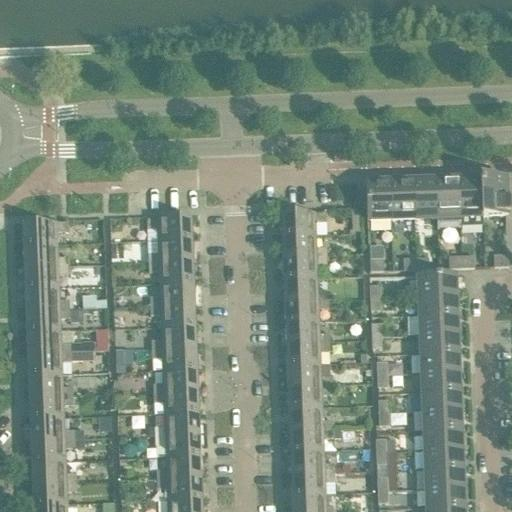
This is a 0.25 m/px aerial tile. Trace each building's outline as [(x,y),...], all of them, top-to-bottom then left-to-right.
[(505,202),(504,181),(480,182),(481,197),(481,220),(505,219),(505,216),(508,216),(508,202),(505,202)] [(459,231),(459,229),(457,182),(434,183),(436,222),(436,232),(459,231)] [(481,220),(481,197),(480,182),(457,182),(459,229),(482,228),(481,220)] [(436,222),(434,183),(412,184),(413,223),(436,222)] [(413,223),(412,184),(389,185),(390,223),(413,223)] [(390,223),(389,185),(365,186),(367,224),(390,223)] [(324,226),(324,216),(280,218),(281,240),(314,239),(314,226),(324,226)] [(191,244),(190,221),(146,223),(146,233),(156,232),(157,244),(191,244)] [(66,236),(65,226),(22,227),(23,250),(56,249),(56,236),(66,236)] [(315,251),(314,239),(281,240),(282,262),(326,260),(325,251),(315,251)] [(191,265),(191,244),(157,244),(157,257),(147,258),(148,267),(191,265)] [(57,261),(56,249),(23,250),(23,271),(67,270),(67,261),(57,261)] [(507,270),(507,258),(493,259),(493,271),(507,270)] [(326,269),(326,260),(282,262),(283,283),(316,282),(316,270),(326,269)] [(461,272),(460,260),(448,261),(448,273),(461,272)] [(473,272),(473,260),(460,260),(461,272),(473,272)] [(415,274),(415,262),(402,263),(403,275),(415,274)] [(428,274),(427,262),(415,262),(415,274),(428,274)] [(382,275),(382,263),(368,264),(369,276),(370,276),(382,275)] [(192,287),(191,265),(148,267),(148,276),(158,276),(159,288),(192,287)] [(68,279),(67,270),(23,271),(24,293),(58,292),(57,279),(68,279)] [(454,299),(454,279),(417,280),(418,301),(454,299)] [(317,294),(316,282),(283,283),(283,305),(327,303),(327,294),(317,294)] [(193,308),(192,287),(159,288),(159,300),(149,301),(149,310),(193,308)] [(379,302),(379,289),(369,290),(369,302),(379,302)] [(58,304),(58,292),(24,293),(25,315),(69,313),(68,304),(58,304)] [(455,318),(454,299),(418,301),(418,320),(455,318)] [(380,315),(379,302),(369,302),(370,315),(380,315)] [(327,312),(327,303),(283,305),(284,326),(318,325),(317,313),(327,312)] [(194,330),(193,308),(149,310),(150,319),(160,319),(160,331),(194,330)] [(69,322),(69,313),(25,315),(26,336),(60,335),(59,322),(69,322)] [(456,338),(455,318),(418,320),(419,339),(456,338)] [(318,338),(318,325),(284,326),(285,348),(329,346),(328,337),(318,338)] [(381,340),(380,328),(370,328),(371,341),(381,340)] [(195,351),(194,330),(160,331),(161,344),(150,344),(151,353),(195,351)] [(60,347),(60,335),(26,336),(27,358),(70,356),(70,347),(60,347)] [(457,357),(456,338),(419,339),(420,359),(457,357)] [(381,353),(381,340),(371,341),(371,353),(381,353)] [(329,356),(329,346),(285,348),(286,370),(319,368),(319,356),(329,356)] [(196,373),(195,351),(151,353),(151,362),(161,362),(162,375),(196,373)] [(71,365),(70,356),(27,358),(27,380),(61,379),(61,366),(71,365)] [(457,376),(457,357),(420,359),(421,378),(457,376)] [(386,379),(386,366),(376,366),(376,379),(386,379)] [(320,381),(319,368),(286,370),(287,391),(330,390),(330,380),(320,381)] [(196,395),(196,373),(162,375),(162,387),(152,388),(153,397),(196,395)] [(458,396),(457,376),(421,378),(421,397),(458,396)] [(62,391),(61,379),(27,380),(28,401),(72,400),(72,391),(62,391)] [(387,391),(386,379),(376,379),(377,391),(387,391)] [(331,399),(330,390),(287,391),(287,413),(321,412),(321,399),(331,399)] [(197,417),(196,395),(153,397),(153,406),(163,406),(163,418),(197,417)] [(459,415),(458,396),(421,397),(422,416),(459,415)] [(72,409),(72,400),(28,401),(29,423),(63,422),(62,409),(72,409)] [(388,417),(387,404),(377,405),(378,417),(388,417)] [(321,425),(321,412),(287,413),(288,435),(332,433),(332,424),(321,425)] [(460,434),(459,415),(422,416),(423,436),(460,434)] [(198,438),(197,417),(163,418),(164,430),(154,431),(154,440),(198,438)] [(388,429),(388,417),(378,417),(378,430),(388,429)] [(63,434),(63,422),(29,423),(30,445),(74,443),(73,434),(63,434)] [(323,455),(322,443),(332,442),(332,433),(288,435),(289,457),(323,455)] [(460,454),(460,434),(423,436),(424,455),(460,454)] [(199,460),(198,438),(154,440),(154,449),(165,449),(165,461),(199,460)] [(64,465),(64,453),(74,452),(74,443),(30,445),(31,466),(64,465)] [(385,456),(385,443),(375,443),(375,456),(385,456)] [(461,473),(460,454),(424,455),(424,474),(461,473)] [(323,468),(323,455),(289,457),(290,478),(334,477),(333,467),(323,468)] [(386,468),(385,456),(375,456),(376,469),(386,468)] [(200,482),(199,460),(165,461),(166,474),(155,474),(156,483),(200,482)] [(65,478),(64,465),(31,466),(32,488),(75,486),(75,477),(65,478)] [(462,492),(461,473),(424,474),(425,494),(462,492)] [(324,498),(324,486),(334,486),(334,477),(290,478),(291,500),(324,498)] [(200,503),(200,482),(156,483),(156,492),(166,492),(167,504),(200,503)] [(387,494),(386,482),(376,482),(377,495),(387,494)] [(66,508),(66,496),(76,495),(75,486),(32,488),(32,510),(66,508)] [(451,511),(462,511),(462,492),(425,494),(425,511),(451,511)] [(387,507),(387,494),(377,495),(377,507),(387,507)] [(334,511),(335,511),(325,511),(324,498),(291,500),(291,511),(334,511)] [(200,511),(200,503),(167,504),(167,511),(200,511)]
